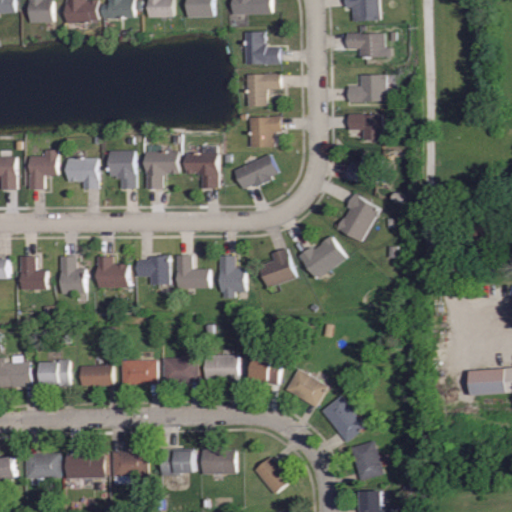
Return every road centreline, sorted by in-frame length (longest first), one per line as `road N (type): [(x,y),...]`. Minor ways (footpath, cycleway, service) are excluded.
road 1 (residential): [(0,220),(268,218),(299,202),(315,179),(320,109)]
road 2 (residential): [(426,0),(428,274),(456,327)]
road 3 (residential): [(0,422),(256,416),(299,436)]
